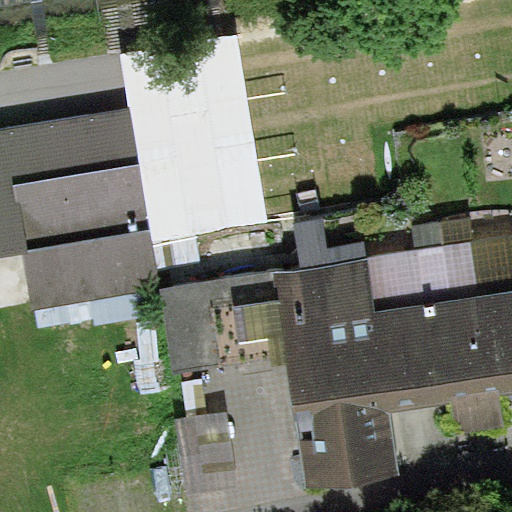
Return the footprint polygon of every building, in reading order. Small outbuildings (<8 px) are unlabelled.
[(34,309),(160,287),(128,104),(0,126),(0,257),(24,253),(34,309)] [(413,225),(417,250),(474,241),(471,216),(413,225)] [(295,222),(302,267),(367,257),(365,241),(327,247),(322,218),(295,222)] [(302,267),(273,272),(277,298),(293,408),(297,408),(309,490),(400,476),(390,412),(457,402),(461,435),(504,429),(499,395),(511,393),(511,235),(474,241),(417,250),(367,257),(302,267)] [(277,298),(273,272),(160,289),(172,372),(221,364),(212,308),(277,298)] [(179,420),(190,493),(238,485),(226,412),(179,420)]
